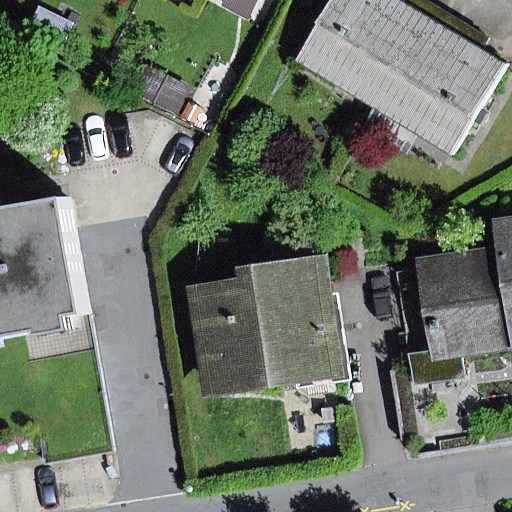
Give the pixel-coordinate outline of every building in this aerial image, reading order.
[(262,0),(225,0),(223,5),(252,20),(262,0)] [(339,0),(306,57),(382,103),(440,9),(425,0),(405,0),(404,4),(396,0),(339,0)] [(461,39),(468,26),(440,9),(382,103),(383,103),(426,129),(459,149),(510,66),(506,67),(483,52),(461,39)] [(491,39),(468,26),(461,39),(483,52),(491,39)] [(367,130),(410,156),(426,129),(383,103),(367,130)] [(45,331),(43,324),(93,315),(73,201),(4,213),(0,213),(0,339),(25,335),(45,331)] [(440,354),(440,355),(462,352),(511,344),(511,225),(504,227),(508,254),(427,266),(440,354)] [(298,377),(340,371),(329,296),(324,267),(316,268),(313,248),(267,255),(270,274),(254,277),(256,288),(204,296),(218,389),(298,377)] [(300,390),(355,382),(342,294),(329,296),(340,371),(298,377),(300,390)] [(45,331),(25,335),(48,464),(117,453),(93,315),(43,324),(45,331)] [(465,377),(462,352),(440,355),(440,354),(416,357),(420,384),(465,377)]
